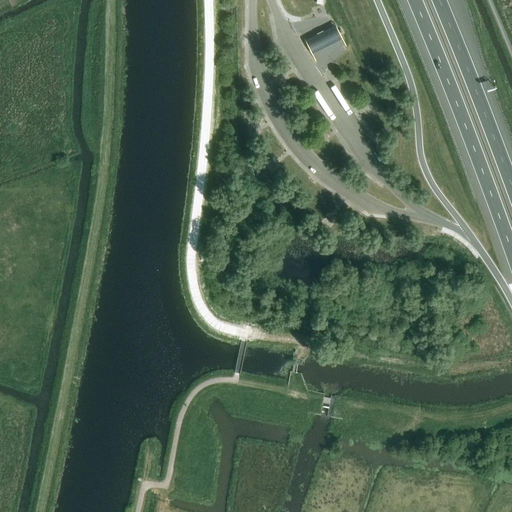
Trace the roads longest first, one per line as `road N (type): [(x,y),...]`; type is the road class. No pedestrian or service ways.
road 1 (track): [(112,0),(102,208),(42,511)]
road 2 (motorway): [(415,0),(511,258)]
road 3 (motorway): [(511,190),(439,0)]
road 4 (unclassified): [(237,371),(235,379),(203,385),(184,405),(166,487),(144,483)]
road 5 (track): [(235,379),(387,412)]
